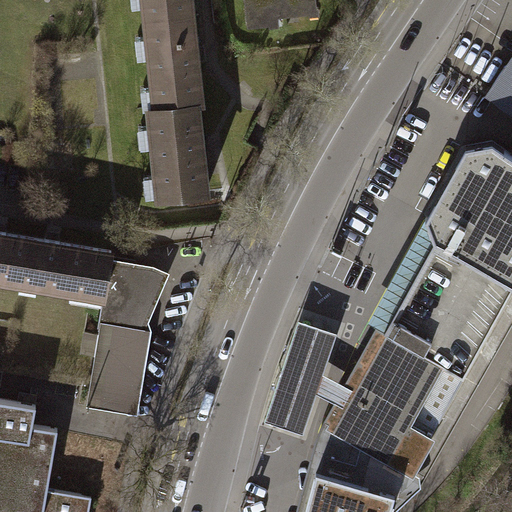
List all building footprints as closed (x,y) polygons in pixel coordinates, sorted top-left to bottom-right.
[(145,0),(148,29),(194,24),(191,0),(145,0)] [(245,0),(248,25),(270,23),(269,16),(309,12),(309,6),(318,5),(317,0),(245,0)] [(198,102),(202,101),(194,24),(148,29),(156,106),(198,102)] [(511,60),(487,96),(511,112),(511,60)] [(207,192),(198,102),(156,106),(150,107),(160,197),(207,192)] [(511,153),(493,140),(466,145),(426,218),(435,242),(385,331),(383,329),(380,330),(370,347),(370,349),(374,352),(353,388),(333,425),(326,452),(356,460),(358,458),(381,467),(387,456),(412,470),(428,440),(432,442),(469,375),(466,373),(511,288),(511,153)] [(377,326),(383,329),(385,331),(435,242),(426,218),(368,321),(377,326)] [(0,276),(39,283),(46,240),(6,233),(7,232),(0,230),(0,276)] [(110,258),(111,250),(60,242),(61,241),(46,238),(46,240),(39,283),(104,294),(109,263),(110,258)] [(153,265),(110,258),(109,263),(148,269),(146,285),(155,288),(154,299),(144,299),(139,329),(100,322),(98,334),(94,355),(85,406),(138,415),(152,330),(149,322),(171,272),(153,265)] [(139,329),(144,299),(154,299),(155,288),(146,285),(148,269),(109,263),(104,294),(100,322),(139,329)] [(383,329),(377,326),(345,384),(335,401),(322,426),(314,445),(296,511),(307,511),(318,472),(394,492),(388,511),(391,511),(422,484),(511,322),(511,288),(466,373),(469,375),(432,442),(428,440),(412,470),(387,456),(381,467),(358,458),(356,460),(326,452),(333,425),(353,388),(374,352),(370,349),(370,347),(380,330),(383,329)] [(340,329),(299,316),(263,422),(304,436),(318,392),(335,401),(345,384),(325,373),(340,329)] [(94,355),(98,334),(85,332),(82,353),(94,355)] [(0,511),(89,511),(92,496),(48,488),(58,428),(32,424),(36,405),(0,398),(0,511)] [(388,511),(394,492),(318,472),(307,511),(388,511)]
